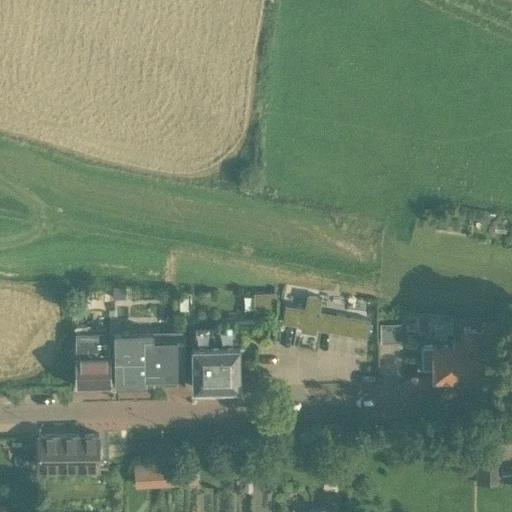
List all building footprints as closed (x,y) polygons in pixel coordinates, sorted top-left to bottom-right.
[(113,286),(113,298),(125,298),(125,286),(113,286)] [(285,303),(282,320),(302,324),(301,329),(315,331),(316,326),(367,335),(370,318),(319,309),(322,297),(307,294),(305,307),(285,303)] [(381,324),(381,341),(400,341),(400,324),(381,324)] [(183,329),(76,331),(76,354),(77,354),(78,385),(110,385),(109,360),(114,360),(115,385),(146,384),(185,383),(184,375),(184,368),(192,368),(192,356),(184,356),(184,337),(183,329)] [(463,344),(421,345),(421,369),(422,369),(434,368),(435,377),(496,375),(495,329),(462,330),(463,344)] [(240,342),(192,343),(192,356),(192,368),(192,382),(192,384),(240,383),(241,381),(240,342)] [(108,432),(73,433),(73,464),(108,464),(108,432)] [(73,433),(38,433),(39,465),(73,464),(73,433)] [(477,442),(476,480),(498,481),(499,442),(477,442)] [(174,460),(134,463),(136,483),(176,480),(174,460)]
